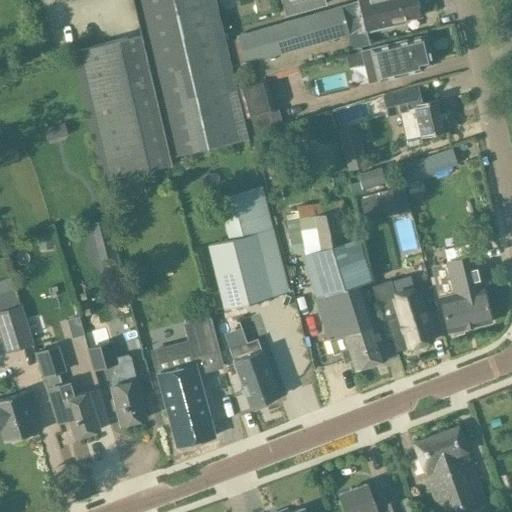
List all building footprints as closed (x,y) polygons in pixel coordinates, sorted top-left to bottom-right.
[(280,0),(285,16),(326,6),(324,0),(280,0)] [(359,48),(369,46),(365,32),(407,22),(406,19),(421,16),(416,0),(359,0),(358,0),(349,3),(359,47),(359,48)] [(359,47),(349,3),(236,36),(237,39),(226,43),(236,76),(247,73),(249,79),(359,47)] [(369,46),(359,48),(363,63),(373,61),(378,80),(391,76),(419,70),(418,67),(431,64),(424,36),(369,49),(369,46)] [(263,78),(233,85),(237,102),(241,118),(246,138),(278,128),(274,111),(272,111),(263,78)] [(421,103),(418,87),(382,95),(387,117),(399,114),(405,140),(447,131),(440,99),(421,103)] [(43,129),(47,141),(66,135),(63,123),(43,129)] [(359,138),(340,143),(347,169),(366,163),(359,138)] [(433,173),(457,165),(451,149),(427,157),(433,173)] [(385,182),(380,167),(357,174),(360,182),(362,189),(385,182)] [(408,194),(422,191),(421,179),(406,182),(408,194)] [(404,186),(380,192),(386,217),(410,211),(404,186)] [(288,290),(261,187),(218,198),(229,241),(208,246),(223,307),(271,295),(271,294),(288,290)] [(351,243),(344,199),(315,204),(316,213),(298,217),(298,218),(286,221),(292,253),(303,251),(304,257),(317,297),(315,298),(328,340),(344,335),(348,349),(340,352),(344,362),(351,359),(354,369),(385,360),(361,283),(370,280),(357,241),(351,243)] [(480,240),(493,237),(489,218),(476,220),(480,240)] [(105,220),(90,223),(93,235),(108,231),(105,220)] [(53,249),(51,238),(37,240),(39,251),(53,249)] [(454,294),(440,297),(448,332),(452,331),(455,334),(462,332),(464,329),(490,322),(482,287),(482,286),(475,255),(447,261),(447,262),(454,294)] [(397,301),(391,280),(371,286),(382,321),(385,320),(395,352),(433,340),(419,295),(397,301)] [(34,344),(16,288),(3,292),(9,309),(0,311),(0,335),(6,353),(34,344)] [(78,315),(67,317),(71,335),(82,333),(78,315)] [(218,353),(209,321),(183,328),(191,360),(218,353)] [(229,349),(233,360),(249,406),(266,400),(269,403),(276,400),(276,397),(278,396),(258,338),(229,349)] [(116,357),(113,343),(87,349),(92,370),(109,366),(114,386),(111,386),(121,425),(145,418),(130,356),(128,354),(116,357)] [(66,371),(58,345),(35,353),(56,417),(67,414),(75,438),(99,430),(87,393),(75,396),(70,381),(61,384),(58,373),(66,371)] [(214,435),(195,364),(157,374),(176,446),(214,435)] [(0,429),(1,430),(5,442),(37,432),(29,406),(33,404),(29,391),(0,399),(0,429)] [(468,450),(459,426),(414,443),(438,511),(451,511),(484,500),(466,451),(468,450)] [(376,510),(366,484),(339,495),(345,511),(399,511),(395,500),(383,505),(383,507),(376,510)]
